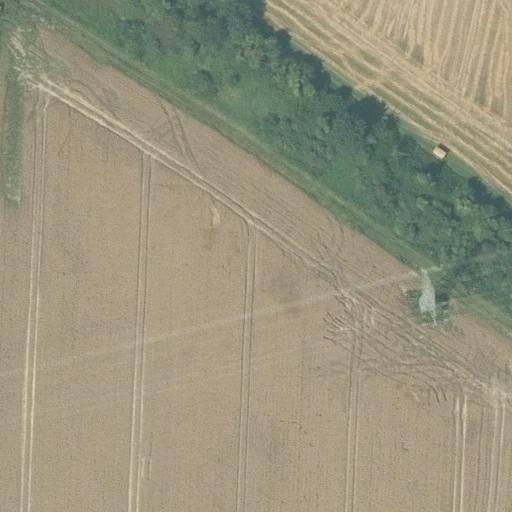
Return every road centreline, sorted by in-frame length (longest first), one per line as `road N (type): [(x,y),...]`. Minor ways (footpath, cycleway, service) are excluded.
road 1 (track): [(31,0),(332,191),(511,320)]
road 2 (track): [(511,203),(235,0)]
